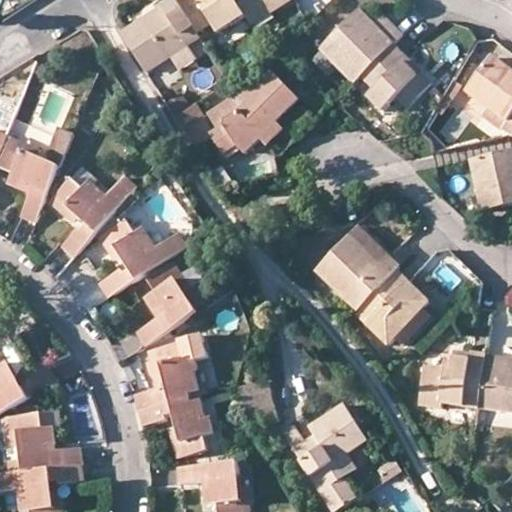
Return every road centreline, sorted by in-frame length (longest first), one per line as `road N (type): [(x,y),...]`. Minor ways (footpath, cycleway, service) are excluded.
road 1 (residential): [(129,511),(115,396),(85,340),(0,261)]
road 2 (residential): [(319,180),(396,168),(474,249),(511,262)]
